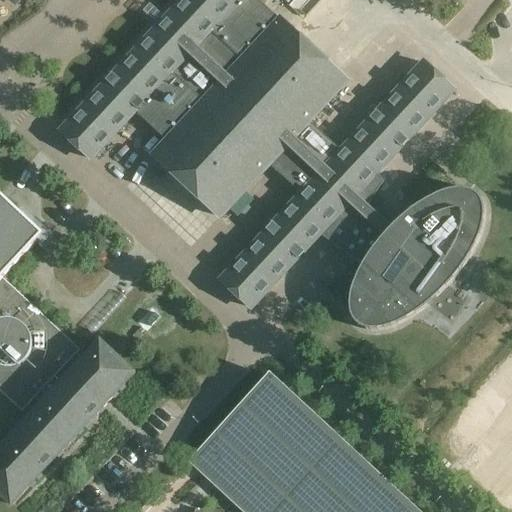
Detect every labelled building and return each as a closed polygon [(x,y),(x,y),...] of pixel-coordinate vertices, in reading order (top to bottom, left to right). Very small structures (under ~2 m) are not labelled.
[(370,208),(379,196),(369,188),(458,92),(424,60),(340,149),(313,124),(352,83),(280,17),(278,19),(257,0),(180,0),(57,132),(92,164),(137,115),(164,141),(150,156),(221,223),(272,169),(298,194),(217,281),(252,313),(340,219),(354,229),(339,251),(366,270),(361,279),(357,288),(355,295),(353,302),(352,310),(353,317),(354,321),(355,324),(357,328),(359,330),(362,332),(365,334),(370,335),(374,336),(381,336),(388,335),(395,332),(402,330),(411,325),(420,319),(429,313),(426,310),(445,282),(454,289),(458,284),(465,276),(471,268),(476,259),(481,250),(485,240),(487,233),(489,226),(490,219),(489,212),(489,208),(488,207),(487,204),(485,201),(482,198),(480,196),(477,195),(473,193),(469,193),(461,193),(455,194),(447,196),(441,199),(432,203),(423,209),(414,215),(406,222),(399,229),(396,232),(370,208)] [(31,142),(24,149),(43,167),(50,161),(31,142)] [(0,448),(0,496),(10,506),(134,374),(101,342),(75,370),(68,363),(79,351),(0,275),(0,271),(38,232),(0,195),(0,389),(22,411),(34,398),(41,405),(0,448)] [(182,236),(175,244),(193,261),(200,253),(182,236)] [(54,300),(46,305),(56,320),(64,315),(54,300)] [(137,342),(142,336),(136,332),(131,337),(137,342)] [(262,511),(411,511),(267,377),(198,451),(219,471),(262,511)]
